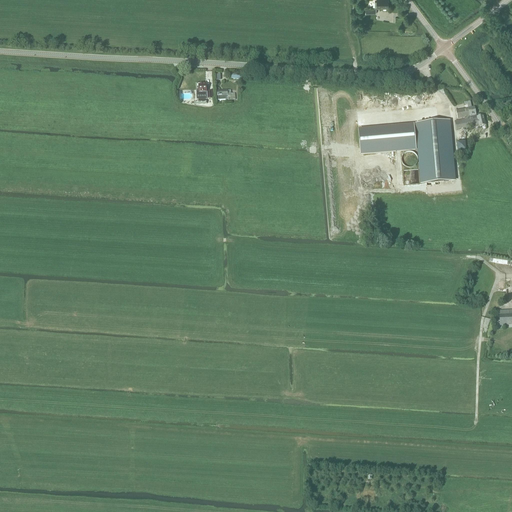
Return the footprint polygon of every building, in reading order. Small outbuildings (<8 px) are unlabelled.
[(199,90),(196,90),(197,104),(207,104),(207,100),(206,96),(206,93),(206,85),(198,85),(199,90)] [(226,91),(217,92),(217,97),(218,101),(226,100),(226,96),(228,96),(228,101),(235,100),(235,94),(230,94),(230,91),(226,91)] [(464,119),(476,118),(474,107),(471,108),(470,101),(467,102),(467,104),(464,105),(465,109),(456,111),(458,119),(464,118),(464,119)] [(479,127),(485,126),(483,116),(476,118),(464,119),(454,121),(456,131),(466,129),(466,130),(479,127)] [(450,121),(415,124),(419,168),(421,184),(425,184),(456,182),(450,121)] [(413,124),(357,129),(359,156),(416,151),(413,124)] [(417,162),(417,160),(417,159),(417,157),(416,156),(415,155),(414,154),(412,153),(411,153),(410,152),(408,152),(407,153),(405,154),(404,154),(403,156),(402,157),(402,158),(401,160),(401,161),(402,163),(402,164),(403,165),(404,167),(405,167),(407,168),(408,168),(410,168),(411,168),(413,168),(414,167),(415,166),(416,165),(417,163),(417,162)] [(511,310),(499,311),(500,326),(511,325),(511,310)]
